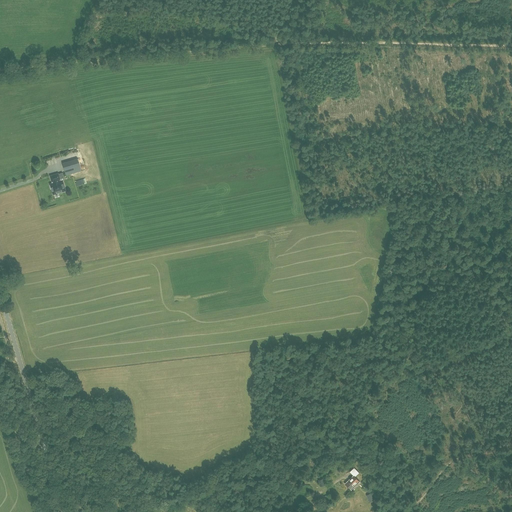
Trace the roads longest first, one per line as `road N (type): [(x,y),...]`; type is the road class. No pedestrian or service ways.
road 1 (track): [(0,70),(274,45)]
road 2 (track): [(274,45),(511,47)]
road 3 (tertiary): [(62,511),(0,292)]
road 4 (track): [(240,511),(149,472),(45,452)]
